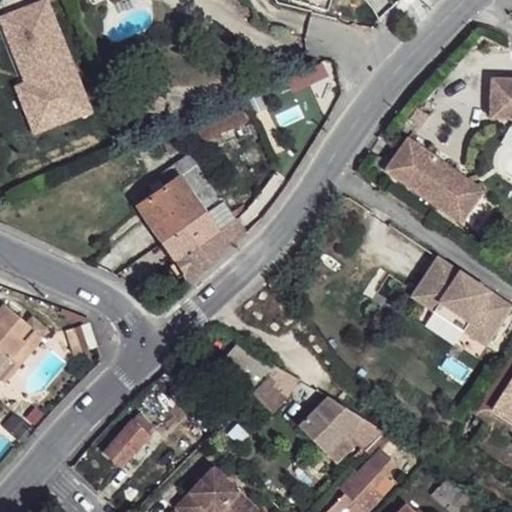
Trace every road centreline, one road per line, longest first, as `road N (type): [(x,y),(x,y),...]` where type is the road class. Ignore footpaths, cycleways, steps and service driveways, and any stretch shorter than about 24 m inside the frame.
road 1 (residential): [(154,346),(275,242),(409,50),(463,0)]
road 2 (unclassified): [(154,346),(104,295),(0,251)]
road 3 (residential): [(38,466),(154,346)]
